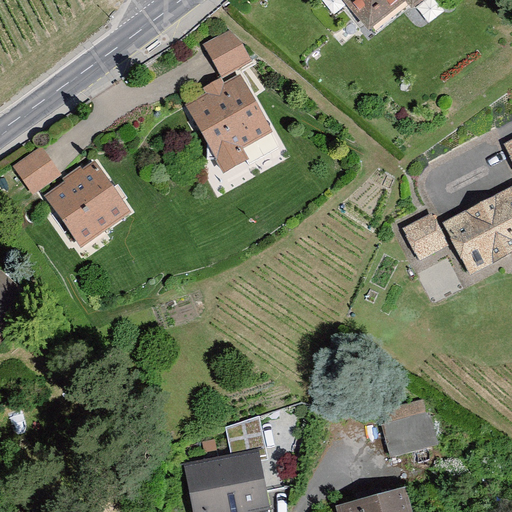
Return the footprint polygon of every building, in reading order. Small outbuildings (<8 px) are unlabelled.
[(429,0),(337,0),(363,33),(400,5),(409,16),(429,0)] [(233,32),(208,49),(228,80),(254,63),(233,32)] [(246,80),(191,111),(230,180),(259,163),(251,148),(277,134),(246,80)] [(19,166),(38,195),(67,175),(48,147),(19,166)] [(137,215),(97,161),(49,196),(89,250),(137,215)] [(511,254),(511,191),(440,230),(467,279),(511,254)] [(446,251),(429,220),(403,234),(420,265),(446,251)] [(0,265),(0,340),(13,351),(46,304),(0,265)] [(433,410),(385,425),(397,462),(445,448),(433,410)] [(279,511),(266,454),(192,472),(202,511),(279,511)] [(425,511),(419,489),(343,511),(425,511)]
